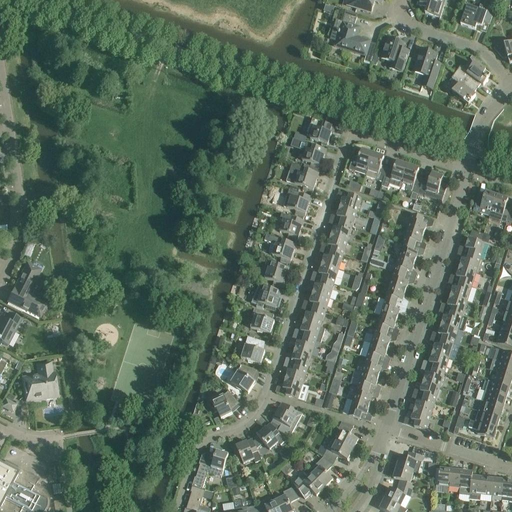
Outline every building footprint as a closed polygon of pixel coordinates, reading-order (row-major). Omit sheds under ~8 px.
[(350,0),(348,7),(371,14),(374,3),(382,5),(383,0),(350,0)] [(419,0),(421,1),(419,7),(427,9),(425,14),(440,19),(444,6),(445,0),(419,0)] [(475,30),(477,26),(482,27),(483,23),(490,25),(496,7),(495,0),(485,0),(483,7),(480,6),(479,10),(467,6),(461,25),(475,30)] [(337,42),(335,47),(366,57),(364,64),(371,66),(373,58),(366,56),(370,43),(371,42),(357,38),(360,28),(354,26),(357,15),(358,16),(358,15),(346,11),(345,12),(346,12),(343,23),(339,21),(335,32),(339,32),(338,34),(339,34),(337,42)] [(501,42),(494,49),(503,60),(508,58),(509,64),(510,65),(511,64),(511,33),(511,36),(511,43),(504,46),(501,42)] [(405,45),(388,39),(381,59),(391,63),(389,69),(403,73),(409,52),(403,50),(405,45)] [(416,63),(413,73),(425,77),(423,82),(434,85),(441,65),(435,63),(438,55),(421,50),(416,63)] [(460,68),(456,73),(477,89),(481,84),(483,86),(491,76),(474,64),(469,71),(460,68)] [(452,94),(469,106),(476,96),(474,94),(477,89),(456,73),(451,79),(457,87),(452,94)] [(310,140),(328,145),(331,134),(333,135),(335,127),(313,120),(307,137),(311,138),(310,140)] [(294,140),(291,147),(306,152),(303,162),(306,163),(311,164),(310,167),(320,170),(326,150),(294,140)] [(352,159),(349,170),(355,172),(355,171),(366,175),(367,172),(373,154),(362,150),(358,161),(352,159)] [(366,175),(365,177),(376,181),(383,183),(387,171),(380,169),(384,158),(373,154),(367,172),(366,175)] [(383,183),(381,187),(388,189),(389,185),(400,189),(402,184),(408,166),(397,162),(394,170),(393,173),(387,171),(383,183)] [(319,174),(292,165),(286,182),(304,188),(303,191),(312,194),(319,174)] [(408,166),(402,184),(407,186),(405,191),(413,193),(418,195),(422,183),(415,181),(419,170),(408,166)] [(422,183),(418,195),(430,199),(442,203),(448,186),(441,184),(443,178),(432,174),(429,182),(428,185),(422,183)] [(350,183),(348,189),(360,193),(362,186),(350,183)] [(371,190),(369,196),(377,199),(379,193),(371,190)] [(311,198),(289,191),(284,208),(296,212),(295,214),(305,217),(311,198)] [(478,196),(475,206),(473,211),(490,217),(497,196),(486,192),(484,198),(478,196)] [(343,200),(340,209),(357,214),(361,199),(359,199),(349,195),(348,201),(343,200)] [(490,217),(489,218),(506,224),(510,212),(505,210),(508,200),(497,196),(490,217)] [(340,209),(337,218),(342,219),(340,224),(352,228),(357,214),(340,209)] [(370,212),(368,218),(376,220),(380,221),(381,218),(382,216),(376,214),(370,212)] [(304,221),(282,214),(280,221),(283,222),(280,233),(289,235),(288,238),(298,241),(304,221)] [(407,230),(424,235),(427,226),(422,225),(424,219),(412,215),(407,230)] [(334,228),(331,237),(348,242),(352,228),(340,224),(339,230),(334,228)] [(372,227),(370,234),(376,236),(378,228),(372,227)] [(407,230),(403,244),(415,248),(416,243),(421,244),(424,235),(407,230)] [(482,241),(484,235),(472,231),(470,237),(482,241)] [(484,235),(482,241),(489,243),(491,236),(484,234),(484,235)] [(296,245),(267,235),(265,242),(276,245),(273,256),(281,259),(281,262),(290,265),(296,245)] [(331,237),(328,246),(333,248),(331,253),(343,257),(348,242),(331,237)] [(380,253),(381,254),(386,239),(379,237),(374,251),(380,253)] [(470,251),(469,256),(481,260),(485,245),(469,240),(466,249),(470,251)] [(398,258),(415,264),(418,255),(413,253),(415,248),(403,244),(398,258)] [(325,257),(322,266),(339,271),(343,257),(331,253),(329,258),(325,257)] [(476,274),(481,260),(469,256),(467,261),(462,260),(459,269),(476,274)] [(398,258),(394,273),(405,277),(407,271),(412,273),(415,264),(398,258)] [(372,260),(370,265),(379,268),(381,263),(372,260)] [(267,261),(261,279),(274,283),(273,285),(280,288),(283,288),(289,268),(267,261)] [(14,290),(8,302),(40,318),(46,305),(31,298),(35,291),(37,289),(36,288),(38,283),(34,281),(40,271),(27,265),(15,290),(14,290)] [(322,266),(319,275),(324,276),(322,282),(334,285),(339,271),(322,266)] [(460,284),(472,288),(476,274),(459,269),(456,278),(461,279),(460,284)] [(389,287),(406,292),(409,283),(404,282),(405,277),(394,273),(389,287)] [(366,296),(370,281),(365,280),(361,294),(366,296)] [(316,285),(313,294),(330,300),(334,285),(322,282),(320,287),(316,285)] [(467,303),(472,288),(460,284),(458,290),(453,288),(450,297),(467,303)] [(281,293),(281,292),(259,285),(251,304),(257,306),(257,308),(263,309),(264,305),(266,306),(266,309),(275,312),(276,309),(278,309),(280,303),(278,302),(279,299),(280,297),(279,297),(281,293)] [(389,287),(385,301),(396,305),(398,300),(403,301),(406,292),(389,287)] [(313,294),(310,303),(315,305),(313,310),(325,314),(330,300),(313,294)] [(451,313),(462,317),(467,303),(450,297),(447,306),(452,308),(451,313)] [(374,314),(380,316),(397,321),(400,312),(395,310),(396,305),(385,301),(379,300),(374,314)] [(344,305),(343,310),(353,313),(355,308),(350,306),(344,305)] [(363,310),(355,308),(353,315),(358,317),(361,316),(363,310)] [(274,316),(254,310),(252,316),(255,316),(251,329),(258,331),(257,333),(262,334),(263,333),(270,335),(275,322),(272,322),(274,316)] [(307,314),(304,323),(320,328),(325,314),(313,310),(311,316),(307,314)] [(5,321),(0,317),(0,342),(7,347),(21,320),(9,313),(5,321)] [(468,319),(462,317),(451,313),(449,318),(444,317),(441,326),(463,333),(468,319)] [(511,315),(507,313),(503,324),(511,326),(511,315)] [(380,316),(375,330),(387,334),(389,328),(394,330),(397,321),(380,316)] [(302,329),(301,332),(306,334),(304,339),(316,343),(321,344),(326,330),(320,328),(304,323),(302,329)] [(511,326),(503,324),(500,334),(511,337),(511,326)] [(441,326),(438,335),(443,336),(441,342),(459,347),(463,333),(441,326)] [(371,344),(388,349),(391,340),(386,339),(387,334),(375,330),(371,344)] [(511,337),(500,334),(497,345),(511,349),(511,337)] [(346,341),(345,343),(352,345),(354,339),(351,338),(347,337),(346,341)] [(265,352),(262,351),(265,343),(248,338),(241,359),(248,361),(248,363),(253,364),(253,363),(261,365),(265,352)] [(298,343),(295,352),(311,357),(316,343),(304,339),(302,344),(298,343)] [(334,346),(333,348),(340,350),(342,343),(337,341),(337,342),(334,346)] [(364,342),(360,356),(366,359),(378,362),(380,357),(385,359),(388,349),(371,344),(364,342)] [(435,345),(432,354),(449,360),(454,361),(459,347),(441,342),(440,347),(435,345)] [(497,350),(494,361),(511,366),(511,354),(503,352),(497,350)] [(295,352),(292,361),(297,362),(295,367),(307,371),(311,357),(295,352)] [(432,370),(444,374),(449,360),(432,354),(429,363),(434,365),(432,370)] [(331,363),(335,364),(337,358),(329,356),(327,362),(331,363)] [(362,373),(379,378),(381,369),(377,368),(378,362),(366,359),(362,373)] [(492,365),(491,371),(494,372),(497,373),(511,377),(511,366),(494,361),(492,365)] [(326,373),(332,375),(335,364),(331,363),(327,362),(326,367),(328,368),(326,373)] [(26,402),(38,400),(58,398),(54,374),(52,374),(50,364),(37,366),(39,376),(22,379),(26,402)] [(258,371),(240,366),(239,370),(231,383),(237,387),(236,388),(240,391),(241,390),(248,394),(255,383),(253,381),(256,378),(258,371)] [(289,371),(286,380),(302,386),(307,371),(295,367),(293,373),(289,371)] [(440,388),(444,374),(432,370),(431,376),(426,374),(423,383),(440,388)] [(336,373),(334,380),(341,382),(343,375),(336,373)] [(362,373),(357,387),(369,391),(371,386),(376,387),(379,378),(362,373)] [(511,377),(497,373),(494,383),(510,388),(511,380),(511,377)] [(284,387),(283,389),(288,391),(286,396),(298,400),(304,402),(309,388),(302,386),(286,380),(284,387)] [(488,381),(485,392),(506,399),(510,388),(494,383),(488,381)] [(423,399),(435,403),(440,388),(423,383),(420,392),(425,394),(423,399)] [(330,391),(329,393),(337,396),(339,389),(331,387),(330,391)] [(353,401),(370,407),(372,398),(368,396),(369,391),(357,387),(353,401)] [(240,405),(229,392),(225,395),(211,402),(213,407),(212,408),(214,413),(217,412),(221,420),(232,414),(232,412),(240,405)] [(485,392),(482,402),(503,409),(506,399),(485,392)] [(317,399),(315,406),(321,408),(323,401),(317,399)] [(431,417),(435,403),(423,399),(422,404),(417,403),(414,412),(431,417)] [(347,400),(342,414),(348,416),(360,420),(362,414),(367,416),(368,413),(370,407),(353,401),(347,400)] [(16,406),(6,401),(2,407),(12,412),(16,406)] [(470,403),(464,401),(462,407),(468,409),(470,403)] [(482,402),(478,412),(500,419),(503,409),(482,402)] [(303,415),(282,404),(272,422),(273,423),(272,426),(277,428),(279,425),(281,427),(278,430),(290,437),(303,415)] [(462,407),(460,413),(468,416),(470,410),(468,409),(462,407)] [(414,428),(426,432),(431,417),(414,412),(411,421),(416,422),(414,428)] [(478,412),(475,423),(497,429),(500,419),(478,412)] [(312,415),(310,420),(316,423),(319,417),(312,415)] [(471,421),(468,428),(476,430),(479,431),(477,435),(493,440),(497,429),(475,423),(471,421)] [(354,426),(342,423),(338,430),(342,432),(337,442),(353,451),(358,440),(351,436),(350,434),(354,426)] [(256,440),(253,442),(257,450),(264,444),(270,451),(278,443),(281,446),(286,441),(273,428),(272,426),(270,424),(255,438),(256,440)] [(255,464),(261,461),(252,440),(233,448),(237,457),(240,456),(243,465),(254,460),(255,464)] [(348,461),(353,451),(337,442),(333,440),(323,458),(333,466),(337,458),(340,457),(348,461)] [(194,481),(192,487),(205,491),(202,490),(208,474),(221,478),(229,455),(217,451),(215,457),(203,454),(199,465),(200,465),(195,482),(194,481)] [(400,456),(397,468),(413,473),(418,474),(422,463),(423,458),(412,454),(409,453),(407,459),(400,456)] [(327,472),(333,466),(323,458),(313,468),(317,471),(312,476),(325,489),(333,480),(327,475),(327,472)] [(3,467),(0,464),(0,511),(47,511),(49,510),(49,508),(50,505),(50,502),(49,498),(48,495),(47,493),(45,490),(42,488),(39,486),(39,488),(35,486),(39,480),(6,462),(3,467)] [(397,468),(393,479),(400,481),(398,486),(401,487),(413,491),(415,485),(410,484),(413,473),(397,468)] [(440,470),(438,486),(444,487),(443,494),(448,494),(449,488),(451,471),(440,470)] [(451,471),(449,488),(460,489),(462,472),(451,471)] [(460,489),(459,495),(470,497),(473,473),(462,472),(460,489)] [(470,497),(469,500),(480,502),(481,495),(483,479),(472,477),(473,473),(470,497)] [(294,484),(302,496),(305,500),(312,493),(317,497),(325,489),(312,476),(307,481),(301,477),(294,484)] [(236,478),(226,480),(228,490),(238,488),(236,478)] [(483,479),(481,495),(492,497),(494,480),(483,479)] [(494,480),(492,497),(503,498),(504,481),(494,480)] [(503,498),(502,503),(508,504),(508,503),(511,502),(511,482),(504,481),(503,498)] [(390,489),(385,499),(400,507),(406,497),(411,498),(413,491),(401,487),(398,486),(397,492),(390,489)] [(200,507),(205,491),(192,487),(190,493),(192,493),(185,511),(210,511),(210,510),(200,507)] [(285,497),(275,502),(280,511),(293,511),(290,506),(291,503),(299,499),(292,488),(283,493),(285,497)] [(385,499),(380,510),(384,511),(406,511),(408,511),(405,509),(400,507),(385,499)] [(255,507),(256,511),(280,511),(275,502),(269,505),(267,501),(255,507)] [(225,511),(236,510),(235,503),(224,504),(225,511)]
